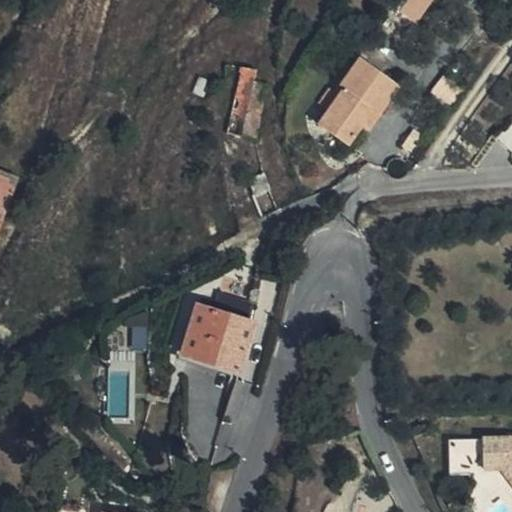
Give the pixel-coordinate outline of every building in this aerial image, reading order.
[(406,0),(400,8),(417,21),(433,0),(406,0)] [(313,130),(347,149),(360,128),(355,126),(364,110),(375,117),(393,87),(349,61),(328,97),(331,99),(321,116),(313,130)] [(436,93),(453,103),(464,85),(447,75),(436,93)] [(256,152),(267,100),(253,97),(255,86),(241,84),(227,145),(256,152)] [(312,111),(321,116),(331,99),(328,97),(323,93),(312,111)] [(355,126),(360,128),(366,133),(375,117),(364,110),(355,126)] [(414,155),(424,138),(414,133),(403,150),(414,155)] [(271,190),(263,172),(249,178),(256,196),(271,190)] [(16,192),(18,181),(3,176),(0,186),(16,192)] [(0,251),(20,199),(16,192),(0,186),(0,251)] [(233,372),(245,321),(188,307),(178,358),(233,372)] [(511,439),(492,443),(496,471),(511,468),(511,469),(511,439)] [(492,443),(456,449),(461,477),(496,471),(492,443)] [(121,511),(122,507),(90,502),(88,511),(121,511)]
